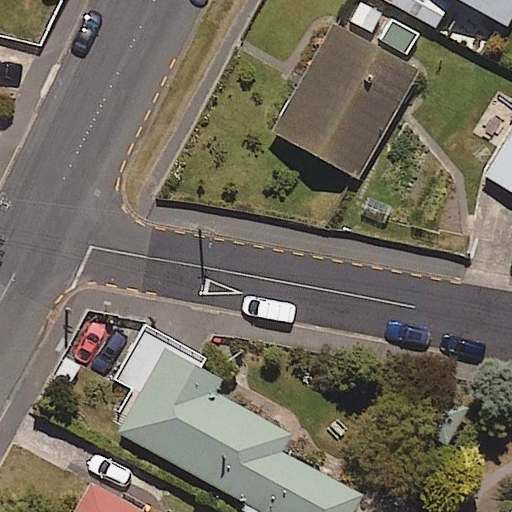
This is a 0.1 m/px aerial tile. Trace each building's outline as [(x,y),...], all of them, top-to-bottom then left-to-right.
[(391,0),(431,20),(441,0),(461,0),(502,20),(511,0),(391,0)] [(412,59),(325,13),(267,122),(355,168),(412,59)] [(13,53),(0,50),(0,85),(7,87),(13,53)] [(511,117),(481,169),(511,188),(511,117)] [(219,361),(140,318),(117,361),(138,373),(110,425),(270,511),(342,511),(356,488),(273,443),(283,424),(207,383),(219,361)] [(476,401),(439,381),(412,430),(449,450),(476,401)] [(153,511),(81,473),(60,511),(153,511)] [(511,511),(511,486),(498,511),(478,511),(511,511)]
